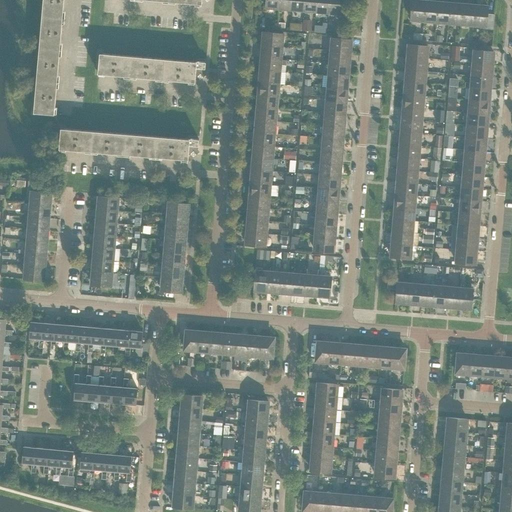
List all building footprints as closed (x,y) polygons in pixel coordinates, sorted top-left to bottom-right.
[(46,0),(36,112),(54,114),(64,0),(46,0)] [(291,9),(291,0),(279,0),(279,8),(291,9)] [(303,10),(304,0),(291,0),(291,9),(303,10)] [(316,11),(316,0),(304,0),(303,10),(316,11)] [(328,12),(329,0),(316,0),(316,11),(328,12)] [(329,0),(328,12),(341,13),(342,0),(329,0)] [(423,21),(425,1),(412,0),(411,20),(423,21)] [(436,22),(437,2),(425,1),(423,21),(436,22)] [(448,23),(450,3),(437,2),(436,22),(448,23)] [(461,24),(462,4),(450,3),(448,23),(461,24)] [(473,25),(475,6),(462,4),(461,24),(473,25)] [(475,6),(473,25),(486,26),(486,25),(493,25),(494,13),(487,12),(488,7),(475,6)] [(262,45),(282,46),(283,34),(263,32),(262,45)] [(331,51),(350,52),(351,40),(332,38),(331,51)] [(427,59),(427,58),(428,46),(408,44),(407,57),(427,59)] [(281,59),(282,46),(262,45),(261,57),(281,59)] [(473,63),(492,64),(493,52),(474,50),(473,63)] [(349,65),(350,52),(331,51),(330,63),(349,65)] [(196,64),(100,55),(98,74),(195,82),(195,78),(201,74),(202,77),(203,77),(201,74),(205,72),(206,62),(196,61),(196,64)] [(280,71),(281,59),(261,57),(260,70),(280,71)] [(436,59),(427,58),(427,59),(407,57),(406,70),(426,71),(426,70),(426,63),(436,64),(436,59)] [(348,77),(349,65),(330,63),(329,76),(348,77)] [(473,63),(472,75),(491,77),(492,64),(473,63)] [(279,84),(280,71),(260,70),(259,82),(279,84)] [(436,71),(426,70),(426,71),(406,70),(405,82),(424,84),(425,75),(436,75),(436,71)] [(472,75),(471,88),(490,89),(491,77),(472,75)] [(347,90),(348,77),(329,76),(328,88),(347,90)] [(450,78),(449,86),(458,87),(458,79),(450,78)] [(277,96),(279,84),(259,82),(258,95),(277,96)] [(423,96),(424,84),(405,82),(404,94),(423,96)] [(346,102),(347,90),(328,88),(327,101),(346,102)] [(489,102),(490,89),(471,88),(470,100),(489,102)] [(422,109),(423,96),(404,94),(403,107),(422,109)] [(276,109),(277,96),(258,95),(257,107),(276,109)] [(488,114),(489,102),(470,100),(469,113),(488,114)] [(345,115),(346,102),(327,101),(326,113),(345,115)] [(275,121),(276,109),(257,107),(256,120),(275,121)] [(421,121),(422,109),(403,107),(402,119),(421,121)] [(344,127),(345,115),(326,113),(324,125),(344,127)] [(487,127),(488,114),(469,113),(468,125),(487,127)] [(420,133),(421,121),(402,119),(401,132),(420,133)] [(274,134),(275,121),(256,120),(255,132),(274,134)] [(343,139),(344,127),(324,125),(323,138),(343,139)] [(486,139),(487,127),(468,125),(466,137),(486,139)] [(189,141),(61,131),(59,149),(188,159),(188,155),(194,152),(196,155),(196,154),(195,152),(198,150),(199,139),(190,138),(189,141)] [(273,146),(274,134),(255,132),(254,144),(273,146)] [(419,146),(420,133),(401,132),(400,144),(419,146)] [(485,152),(486,139),(466,137),(465,150),(485,152)] [(342,152),(343,139),(323,138),(322,150),(342,152)] [(272,158),(273,146),(254,144),(253,157),(272,158)] [(418,158),(419,146),(400,144),(399,157),(418,158)] [(440,160),(441,147),(433,147),(432,159),(440,160)] [(341,164),(342,152),(322,150),(321,163),(341,164)] [(484,164),(485,152),(465,150),(464,162),(484,164)] [(295,160),(296,152),(289,151),(288,159),(295,160)] [(271,171),(272,158),(253,157),(252,169),(271,171)] [(417,171),(418,158),(399,157),(398,169),(417,171)] [(431,160),(430,172),(438,172),(439,160),(431,160)] [(482,176),(484,164),(464,162),(463,175),(482,176)] [(340,177),(341,164),(321,163),(320,175),(340,177)] [(270,183),(271,171),(252,169),(251,182),(270,183)] [(416,183),(417,171),(398,169),(397,182),(416,183)] [(437,181),(438,173),(429,172),(429,180),(437,181)] [(338,189),(340,177),(320,175),(319,188),(338,189)] [(481,189),(482,176),(463,175),(462,187),(481,189)] [(29,181),(28,190),(32,191),(38,191),(38,182),(29,181)] [(269,196),(270,183),(251,182),(250,194),(269,196)] [(415,196),(416,183),(397,182),(396,194),(415,196)] [(304,194),(304,186),(296,186),(295,193),(304,194)] [(480,201),(481,189),(462,187),(461,200),(480,201)] [(337,202),(338,189),(319,188),(318,200),(337,202)] [(32,191),(31,203),(50,205),(51,193),(38,191),(32,191)] [(268,208),(269,196),(250,194),(249,207),(268,208)] [(414,208),(415,196),(396,194),(395,206),(414,208)] [(98,209),(117,210),(118,198),(99,196),(98,209)] [(336,214),(337,202),(318,200),(317,212),(336,214)] [(479,214),(480,201),(461,200),(460,212),(479,214)] [(168,215),(187,217),(188,204),(169,202),(168,215)] [(31,203),(30,216),(49,217),(50,205),(31,203)] [(435,213),(436,204),(430,204),(429,209),(428,209),(428,212),(435,213)] [(413,221),(414,208),(395,206),(394,219),(413,221)] [(267,221),(268,208),(249,207),(248,219),(267,221)] [(116,223),(117,210),(98,209),(97,221),(116,223)] [(335,227),(336,214),(317,212),(316,225),(335,227)] [(478,226),(479,214),(460,212),(459,225),(478,226)] [(186,229),(187,217),(168,215),(167,228),(186,229)] [(30,216),(28,228),(48,230),(49,217),(30,216)] [(266,233),(267,221),(248,219),(247,232),(266,233)] [(412,232),(413,221),(394,219),(393,231),(412,233),(412,232)] [(115,235),(116,223),(97,221),(96,234),(115,235)] [(478,226),(459,225),(452,224),(451,237),(458,237),(477,239),(478,226)] [(143,225),(143,233),(150,234),(151,226),(143,225)] [(334,239),(335,227),(316,225),(315,237),(334,239)] [(28,228),(27,240),(46,242),(48,230),(28,228)] [(185,242),(186,229),(167,228),(166,240),(185,242)] [(418,233),(412,232),(412,233),(393,231),(392,244),(417,246),(418,233)] [(265,246),(266,233),(247,232),(246,244),(265,246)] [(114,248),(115,235),(96,234),(95,246),(114,248)] [(426,234),(425,243),(433,243),(434,235),(426,234)] [(291,236),(290,249),(298,249),(299,237),(291,236)] [(333,252),(334,239),(315,237),(314,250),(333,252)] [(476,251),(477,239),(458,237),(457,249),(476,251)] [(26,249),(26,253),(45,254),(46,242),(27,240),(26,249)] [(184,254),(185,242),(166,240),(165,253),(184,254)] [(416,259),(417,246),(392,244),(391,257),(416,259)] [(114,260),(114,248),(95,246),(94,258),(114,260)] [(475,264),(476,251),(457,249),(456,262),(475,264)] [(26,253),(25,265),(44,267),(45,254),(26,253)] [(183,267),(184,254),(165,253),(164,265),(183,267)] [(113,272),(114,260),(94,258),(93,271),(113,272)] [(25,265),(24,277),(43,279),(44,267),(25,265)] [(182,279),(183,267),(164,265),(163,277),(182,279)] [(429,265),(429,273),(437,274),(437,266),(429,265)] [(448,280),(449,267),(442,266),(441,279),(448,280)] [(112,285),(113,272),(93,271),(92,284),(112,285)] [(267,291),(268,272),(256,271),(254,290),(267,291)] [(279,292),(281,273),(268,272),(267,291),(279,292)] [(292,293),(293,274),(281,273),(279,292),(292,293)] [(304,294),(306,275),(293,274),(292,293),(304,294)] [(317,295),(318,276),(306,275),(304,294),(317,295)] [(318,276),(317,295),(330,296),(331,277),(318,276)] [(181,292),(182,279),(163,277),(162,290),(181,292)] [(388,279),(387,288),(397,289),(397,283),(398,280),(388,279)] [(397,289),(396,302),(408,303),(410,284),(397,283),(397,289)] [(410,284),(408,303),(421,304),(423,285),(410,284)] [(423,285),(421,304),(433,305),(435,286),(423,285)] [(435,286),(433,305),(446,306),(447,287),(435,286)] [(447,287),(446,306),(458,307),(460,288),(447,287)] [(460,288),(458,307),(471,309),(473,289),(460,288)] [(0,319),(0,331),(5,332),(5,334),(11,335),(12,335),(12,330),(5,330),(6,320),(0,319)] [(44,339),(45,323),(31,322),(29,338),(39,339),(38,348),(43,348),(44,339)] [(55,349),(56,340),(58,324),(45,323),(44,339),(51,340),(51,349),(55,349)] [(69,342),(70,325),(58,324),(56,340),(64,341),(63,350),(68,350),(69,342)] [(80,351),(81,343),(82,326),(70,325),(69,342),(76,342),(75,351),(80,351)] [(93,344),(95,327),(82,326),(81,343),(89,343),(88,352),(93,352),(93,344)] [(105,353),(106,345),(107,328),(95,327),(93,344),(101,344),(100,353),(105,353)] [(117,354),(118,346),(120,329),(107,328),(106,345),(113,345),(113,354),(117,354)] [(130,356),(131,347),(132,330),(120,329),(118,346),(126,347),(125,355),(130,356)] [(132,330),(131,347),(138,348),(137,356),(142,357),(143,347),(141,347),(143,331),(132,330)] [(197,351),(199,331),(186,330),(184,350),(197,351)] [(0,331),(0,343),(4,344),(4,346),(11,347),(11,343),(4,342),(5,334),(5,332),(0,331)] [(210,352),(211,332),(199,331),(197,351),(210,352)] [(222,353),(224,334),(211,332),(210,352),(222,353)] [(235,354),(236,335),(224,334),(222,353),(235,354)] [(247,355),(249,336),(236,335),(235,354),(247,355)] [(259,356),(261,337),(249,336),(247,355),(259,356)] [(261,337),(259,356),(271,357),(272,357),(274,338),(261,337)] [(330,363),(331,343),(319,342),(317,362),(330,363)] [(0,343),(0,356),(3,356),(2,359),(10,359),(10,355),(3,354),(4,346),(4,344),(0,343)] [(342,363),(344,344),(331,343),(330,363),(342,363)] [(354,364),(356,345),(344,344),(342,363),(354,364)] [(367,365),(368,346),(356,345),(354,364),(367,365)] [(379,366),(380,347),(368,346),(367,365),(379,366)] [(391,367),(393,348),(380,347),(379,366),(391,367)] [(393,348),(391,367),(404,368),(405,349),(393,348)] [(469,374),(470,355),(458,354),(456,373),(469,374)] [(481,375),(483,356),(470,355),(469,374),(481,375)] [(0,356),(0,368),(2,369),(1,371),(9,371),(12,371),(19,372),(20,367),(14,366),(12,366),(12,367),(9,367),(2,366),(2,359),(3,356),(0,356)] [(494,376),(495,357),(483,356),(481,375),(494,376)] [(506,377),(508,358),(495,357),(494,376),(506,377)] [(221,361),(221,369),(231,369),(232,362),(221,361)] [(0,368),(0,380),(1,381),(0,383),(8,383),(8,379),(1,378),(1,371),(2,369),(0,368)] [(84,400),(86,384),(78,383),(79,374),(74,374),(73,383),(75,384),(74,399),(84,400)] [(97,401),(98,385),(90,384),(91,375),(87,375),(86,384),(84,400),(97,401)] [(109,402),(111,386),(103,385),(104,377),(99,376),(98,385),(97,401),(109,402)] [(122,403),(123,387),(115,386),(116,378),(111,377),(111,386),(109,402),(122,403)] [(123,387),(122,403),(136,405),(138,388),(128,387),(128,379),(124,378),(123,387)] [(317,395),(336,397),(337,384),(318,383),(317,395)] [(480,383),(479,391),(491,392),(492,385),(480,383)] [(381,401),(400,402),(401,390),(382,388),(381,401)] [(182,407),(201,408),(202,395),(183,394),(182,407)] [(335,409),(336,397),(317,395),(316,408),(335,409)] [(248,413),(267,414),(268,401),(249,400),(248,413)] [(399,415),(400,402),(381,401),(380,413),(399,415)] [(0,417),(2,417),(1,420),(9,420),(9,416),(2,415),(3,408),(3,406),(0,405),(0,417)] [(200,421),(201,408),(182,407),(181,419),(200,421)] [(334,422),(335,409),(316,408),(315,420),(334,422)] [(266,427),(267,414),(248,413),(247,425),(266,427)] [(398,427),(399,415),(380,413),(379,426),(398,427)] [(0,417),(0,429),(1,430),(0,432),(8,433),(8,432),(14,433),(14,429),(1,427),(1,420),(2,417),(0,417)] [(447,430),(466,432),(467,419),(448,417),(447,430)] [(199,433),(200,421),(181,419),(180,431),(199,433)] [(333,434),(334,422),(315,420),(314,433),(333,434)] [(265,439),(266,427),(247,425),(246,437),(265,439)] [(397,440),(398,427),(379,426),(378,438),(397,440)] [(214,427),(213,435),(221,435),(222,427),(214,427)] [(465,444),(466,432),(447,430),(446,442),(465,444)] [(198,446),(199,433),(180,431),(179,444),(198,446)] [(332,447),(333,434),(314,433),(313,445),(332,447)] [(213,435),(213,439),(215,439),(214,447),(220,448),(221,436),(213,435)] [(264,451),(265,439),(246,437),(245,450),(264,451)] [(396,452),(397,440),(378,438),(377,451),(396,452)] [(464,457),(465,444),(446,442),(445,455),(464,457)] [(197,458),(198,446),(179,444),(177,456),(197,458)] [(331,459),(332,447),(313,445),(312,458),(331,459)] [(36,473),(36,464),(38,448),(23,446),(22,463),(32,464),(31,472),(36,473)] [(493,460),(494,448),(487,447),(485,459),(493,460)] [(49,465),(50,449),(38,448),(36,464),(44,465),(43,473),(48,474),(49,465)] [(60,475),(61,466),(63,450),(50,449),(49,465),(57,466),(56,475),(60,475)] [(63,450),(61,466),(69,467),(68,476),(73,476),(74,467),(72,467),(74,451),(63,450)] [(263,464),(264,451),(245,450),(244,462),(263,464)] [(95,469),(96,453),(81,451),(80,468),(90,469),(89,477),(94,478),(95,469)] [(395,465),(396,452),(377,451),(376,463),(395,465)] [(107,470),(108,454),(96,453),(95,469),(102,470),(102,479),(106,479),(107,470)] [(119,471),(121,455),(108,454),(107,470),(115,471),(114,480),(119,480),(119,471)] [(121,455),(119,471),(127,472),(126,481),(131,481),(132,472),(130,472),(132,456),(121,455)] [(463,469),(464,457),(445,455),(443,467),(463,469)] [(196,471),(197,458),(177,456),(176,469),(196,471)] [(330,472),(331,459),(312,458),(311,470),(330,472)] [(262,476),(263,464),(244,462),(243,475),(262,476)] [(394,478),(395,465),(376,463),(375,476),(394,478)] [(462,481),(463,469),(443,467),(442,480),(462,481)] [(195,483),(196,471),(176,469),(175,481),(195,483)] [(511,486),(511,473),(504,473),(503,485),(511,486)] [(261,489),(262,476),(243,475),(242,487),(261,489)] [(460,494),(462,481),(442,480),(441,492),(460,494)] [(194,495),(195,483),(175,481),(174,494),(194,495)] [(126,494),(127,484),(119,483),(117,493),(126,494)] [(511,498),(511,486),(503,485),(502,498),(511,498)] [(260,501),(261,489),(242,487),(241,500),(260,501)] [(316,511),(317,492),(305,491),(303,511),(316,511)] [(319,511),(328,511),(330,493),(317,492),(316,511),(319,511)] [(459,506),(460,494),(441,492),(440,505),(459,506)] [(340,511),(342,494),(330,493),(328,511),(340,511)] [(192,508),(194,495),(174,494),(173,507),(192,508)] [(353,511),(355,495),(342,494),(340,511),(353,511)] [(365,511),(367,496),(355,495),(353,511),(365,511)] [(378,511),(380,497),(367,496),(365,511),(378,511)] [(380,497),(378,511),(391,511),(392,498),(380,497)] [(511,511),(511,498),(502,498),(501,510),(511,511)] [(258,511),(260,501),(241,500),(239,511),(258,511)]
